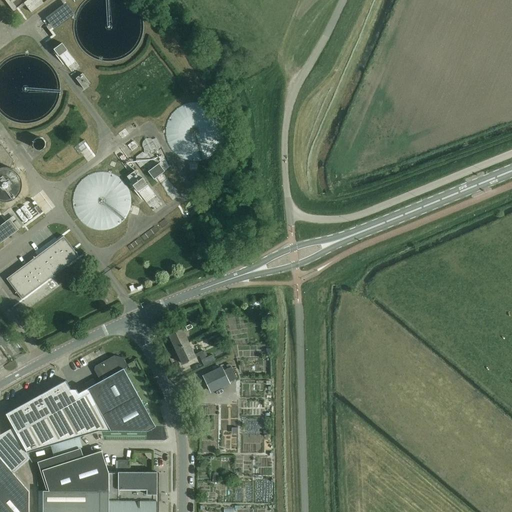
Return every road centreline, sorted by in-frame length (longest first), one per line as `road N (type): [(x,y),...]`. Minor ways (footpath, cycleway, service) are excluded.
road 1 (unclassified): [(336,0),(288,108),(289,214),(358,215),(511,153)]
road 2 (secondary): [(188,511),(177,395),(136,315)]
road 3 (secondary): [(356,234),(511,170)]
road 4 (unclassified): [(0,388),(136,315)]
road 5 (secondary): [(243,274),(295,266),(356,234)]
road 6 (secondary): [(356,234),(293,247),(243,274)]
